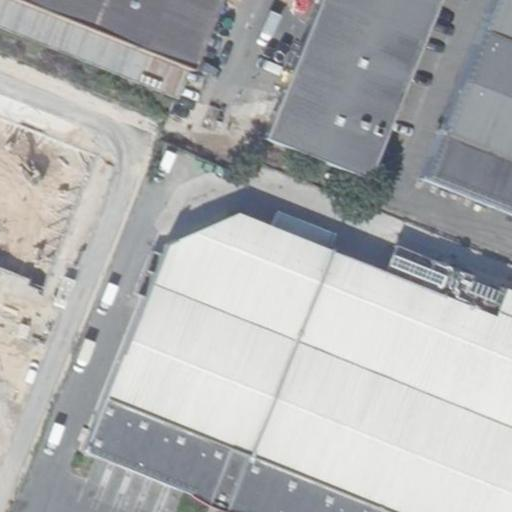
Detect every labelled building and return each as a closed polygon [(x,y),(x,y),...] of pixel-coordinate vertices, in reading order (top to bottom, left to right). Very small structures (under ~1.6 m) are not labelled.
[(214,0),(0,0),(0,6),(183,80),(214,0)] [(315,0),(259,140),(363,182),(436,0),(315,0)] [(511,0),(488,0),(418,179),(511,217),(511,0)] [(0,100),(0,263),(100,298),(151,152),(0,100)] [(229,511),(238,511),(337,259),(324,254),(330,238),(273,216),(267,231),(230,217),(161,245),(157,255),(149,252),(132,294),(140,297),(78,453),(229,511)] [(337,259),(238,511),(511,511),(511,296),(430,264),(425,276),(388,261),(382,276),(337,259)]
